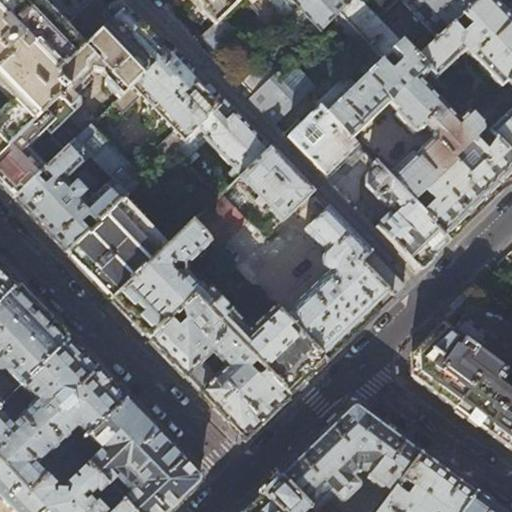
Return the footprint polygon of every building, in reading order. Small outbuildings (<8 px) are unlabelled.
[(0,0),(0,89),(13,102),(0,114),(0,154),(55,100),(66,90),(56,78),(115,18),(101,4),(97,0),(91,0),(62,28),(35,0),(0,0)] [(196,0),(202,6),(217,22),(222,18),(241,0),(196,0)] [(268,0),(287,18),(297,8),(296,7),(303,0),(268,0)] [(303,0),(296,7),(297,8),(287,18),(292,23),(299,24),(306,18),(319,31),(330,21),(351,0),(303,0)] [(357,0),(351,0),(330,21),(362,53),(369,47),(382,61),(390,53),(400,44),(357,0)] [(399,0),(438,39),(452,26),(461,17),(478,0),(399,0)] [(511,21),(491,0),(478,0),(461,17),(471,27),(461,35),(452,26),(438,39),(416,61),(429,74),(436,81),(464,53),(499,89),(504,84),(511,76),(511,21)] [(124,9),(115,18),(56,78),(66,90),(55,100),(70,116),(67,119),(81,135),(89,127),(93,124),(78,108),(79,102),(75,97),(88,84),(86,81),(92,76),(92,72),(99,73),(105,79),(103,81),(103,86),(117,100),(130,88),(166,53),(140,26),(124,9)] [(214,52),(235,32),(222,18),(217,22),(201,38),(214,52)] [(400,44),(390,53),(400,64),(390,74),(379,64),(355,87),(326,115),(350,141),(390,105),(398,114),(395,116),(412,135),(416,136),(423,130),(428,135),(428,144),(390,182),(412,205),(424,193),(433,202),(421,214),(447,243),(463,227),(501,191),(511,180),(511,159),(486,133),(483,129),(473,120),(468,114),(458,124),(420,84),(429,74),(416,61),(400,44)] [(182,69),(166,53),(130,88),(181,143),(218,107),(217,106),(182,69)] [(245,88),(254,96),(276,74),(263,62),(260,63),(241,83),(245,88)] [(276,74),(254,96),(249,100),(258,110),(274,126),(313,87),(288,62),(276,74)] [(511,76),(504,84),(511,92),(511,107),(486,133),(511,159),(511,76)] [(326,115),(355,87),(347,79),(342,79),(317,105),(319,106),(319,108),(326,115)] [(48,136),(67,119),(70,116),(55,100),(0,154),(0,185),(2,187),(14,200),(63,152),(48,136)] [(224,101),(218,107),(181,143),(173,150),(183,161),(205,141),(232,169),(234,167),(242,175),(270,148),(244,121),(224,101)] [(460,107),(466,113),(470,109),(465,103),(460,107)] [(350,141),(326,115),(319,108),(286,139),(325,180),(357,149),(350,141)] [(477,116),(473,120),(483,129),(486,126),(477,116)] [(142,180),(89,127),(81,135),(63,152),(14,200),(39,227),(66,254),(120,202),(142,180)] [(312,192),(270,148),(242,175),(238,179),(249,191),(246,194),(263,212),(267,209),(281,224),(312,192)] [(421,214),(412,205),(390,182),(375,167),(365,177),(365,188),(383,206),(386,204),(393,210),(396,209),(397,213),(394,216),(388,214),(373,229),(416,273),(430,259),(447,243),(421,214)] [(189,225),(210,245),(214,249),(245,219),(221,195),(189,225)] [(164,249),(120,202),(66,254),(76,264),(92,281),(111,301),(164,249)] [(359,264),(370,253),(365,248),(327,208),(305,230),(326,252),(323,257),(322,263),(323,270),(326,273),(280,317),(324,362),(356,331),(390,298),(359,264)] [(185,268),(210,245),(189,225),(164,249),(111,301),(130,320),(148,340),(192,298),(288,397),(301,384),(324,362),(280,317),(272,309),(248,331),(206,289),(203,292),(185,274),(183,273),(183,274),(177,274),(174,276),(168,269),(172,265),(182,265),(184,268),(185,268)] [(374,257),(370,253),(359,264),(390,298),(395,294),(402,286),(374,257)] [(0,271),(0,302),(15,287),(0,271)] [(45,318),(15,287),(0,302),(0,408),(2,407),(0,404),(0,370),(1,369),(4,372),(5,371),(21,388),(22,387),(67,342),(45,318)] [(244,439),(265,418),(288,397),(192,298),(148,340),(184,377),(244,439)] [(436,323),(440,326),(476,353),(487,337),(451,309),(436,323)] [(511,379),(476,353),(440,326),(439,327),(421,344),(411,353),(413,380),(447,405),(471,422),(511,452),(511,379)] [(105,380),(67,342),(22,387),(38,403),(14,426),(0,412),(0,447),(2,450),(0,452),(0,466),(28,496),(47,477),(38,468),(78,429),(87,438),(124,401),(105,380)] [(198,477),(124,401),(87,438),(101,452),(87,466),(108,487),(122,473),(134,485),(129,492),(130,495),(122,502),(131,511),(167,511),(172,508),(197,483),(198,482),(199,479),(198,477)] [(310,444),(277,476),(310,511),(315,511),(331,496),(337,502),(340,503),(344,502),(356,489),(356,485),(349,478),(356,471),(368,471),(382,482),(379,485),(390,493),(393,489),(399,481),(420,453),(385,427),(358,407),(355,406),(352,406),(349,407),(347,409),(310,444)] [(420,453),(399,481),(410,489),(404,497),(393,489),(390,493),(375,511),(461,511),(475,494),(446,472),(420,453)] [(0,466),(0,500),(11,511),(44,511),(28,496),(0,466)] [(101,494),(108,487),(87,466),(65,487),(65,491),(58,491),(58,489),(47,477),(28,496),(44,511),(131,511),(122,502),(112,511),(105,511),(106,511),(99,505),(96,506),(89,499),(97,491),(101,494)] [(310,511),(277,476),(258,495),(257,495),(261,499),(248,511),(310,511)] [(499,511),(475,494),(461,511),(499,511)]
